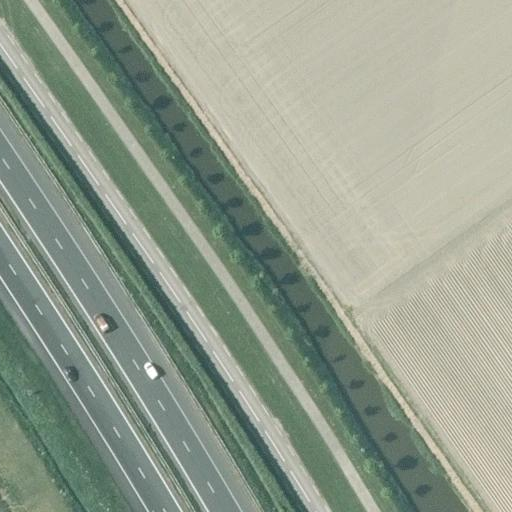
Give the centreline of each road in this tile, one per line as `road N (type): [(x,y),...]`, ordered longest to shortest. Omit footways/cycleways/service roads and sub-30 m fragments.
road 1 (tertiary): [(313,511),(0,37)]
road 2 (motorway): [(222,511),(0,159)]
road 3 (motorway): [(0,252),(162,511)]
